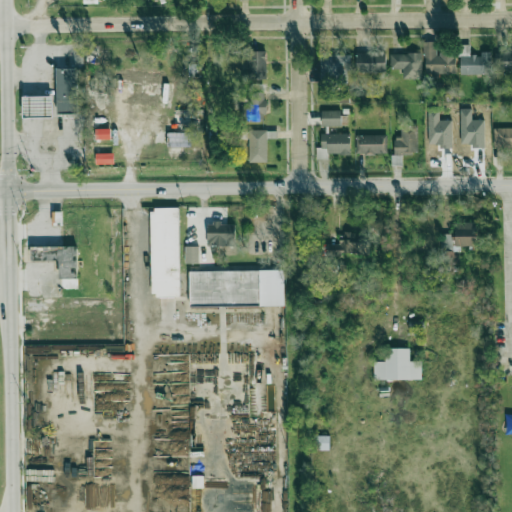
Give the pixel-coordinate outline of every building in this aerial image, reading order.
[(436,41),(424,42),(425,74),(455,73),(455,53),(437,53),(436,41)] [(460,75),(490,74),(490,52),(481,52),(481,55),(470,56),(470,45),(459,45),(460,75)] [(266,79),(266,50),(248,51),(249,79),(266,79)] [(386,72),(385,51),(356,52),(356,73),(386,72)] [(511,51),(495,52),(496,71),(511,70),(511,51)] [(321,82),(351,81),(350,52),(320,53),(321,82)] [(390,54),(390,69),(403,69),(403,79),(422,78),(421,53),(390,54)] [(76,68),(57,69),(59,113),(78,112),(76,68)] [(117,79),(162,81),(163,72),(118,70),(117,79)] [(249,108),(241,107),(241,121),(265,121),(266,85),(249,84),(249,108)] [(22,96),(53,96),(53,117),(23,117),(22,96)] [(167,147),(191,147),(190,132),(197,132),(197,108),(173,109),(174,133),(167,133),(167,147)] [(341,110),(321,111),(321,126),(341,126),(341,110)] [(394,153),(416,154),(416,124),(400,123),(400,137),(394,137),(394,153)] [(511,128),(494,128),(493,148),(511,149),(511,153),(511,128)] [(267,162),(267,130),(249,130),(249,162),(267,162)] [(350,154),(349,134),(321,134),(321,148),(317,148),(317,160),(328,160),(328,154),(350,154)] [(356,135),(356,154),(386,154),(386,135),(356,135)] [(150,209),(152,297),(180,297),(179,209),(150,209)] [(475,222),(455,222),(456,246),(476,246),(475,222)] [(207,246),(235,245),(235,223),(207,224),(207,246)] [(454,234),(441,234),(441,251),(460,251),(460,246),(453,246),(454,234)] [(366,253),(366,241),(357,242),(357,238),(340,239),(340,244),(326,244),(326,257),(345,257),(345,253),(366,253)] [(77,246),(78,279),(60,280),(60,260),(32,261),(32,247),(77,246)] [(199,247),(185,247),(185,264),(199,264),(199,247)] [(284,306),(284,270),(190,272),(190,307),(284,306)] [(374,380),(422,379),(421,361),(410,361),(410,348),(386,348),(386,362),(373,362),(374,380)] [(317,450),(329,450),(329,436),(316,436),(317,450)]
